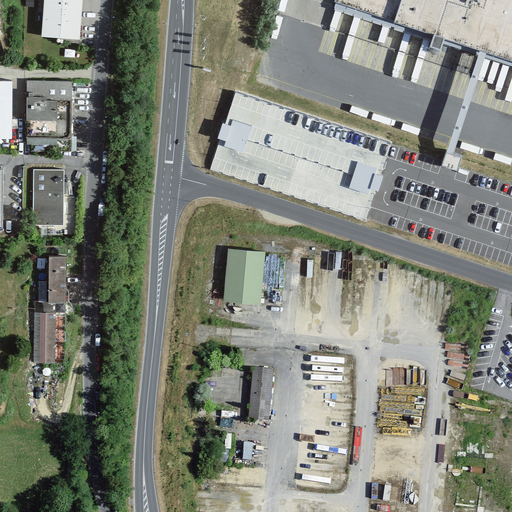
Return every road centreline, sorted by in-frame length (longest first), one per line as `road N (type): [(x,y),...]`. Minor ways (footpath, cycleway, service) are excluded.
road 1 (unclassified): [(107,511),(89,362),(106,0)]
road 2 (unclassified): [(168,177),(511,283)]
road 3 (secondary): [(147,511),(143,439),(168,177)]
road 4 (unknown): [(370,344),(421,349),(440,371),(428,511)]
road 5 (secondary): [(168,177),(181,0)]
road 6 (unknown): [(293,336),(274,511)]
road 7 (unknown): [(149,387),(198,332),(293,336)]
road 8 (unknown): [(370,344),(357,511)]
